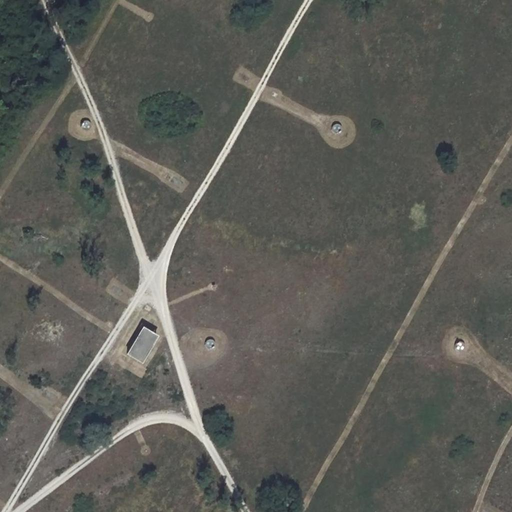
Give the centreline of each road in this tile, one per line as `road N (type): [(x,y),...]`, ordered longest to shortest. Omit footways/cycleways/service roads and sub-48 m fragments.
road 1 (track): [(6,511),(63,409),(153,279),(308,0)]
road 2 (track): [(153,279),(51,0)]
road 3 (track): [(153,279),(206,439),(245,511)]
road 4 (track): [(13,511),(158,415),(206,439)]
